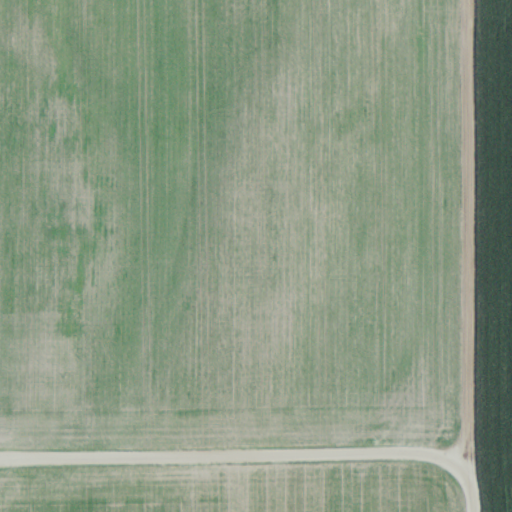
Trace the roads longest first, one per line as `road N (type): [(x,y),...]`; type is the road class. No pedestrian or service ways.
road 1 (residential): [(473,511),(464,466),(443,455),(0,460)]
road 2 (residential): [(464,0),(464,466)]
